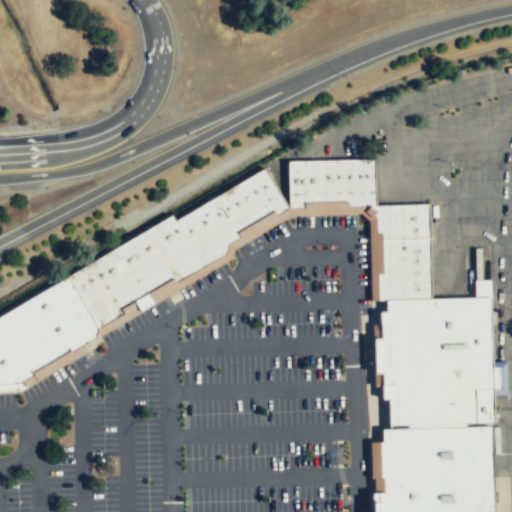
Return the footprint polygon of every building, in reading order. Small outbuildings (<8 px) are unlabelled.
[(373,204),(285,207),(284,160),(295,159),(363,157),(371,158),(373,204)] [(285,207),(224,243),(222,252),(94,327),(63,275),(168,213),(168,214),(171,219),(261,166),(285,207)] [(427,236),(426,203),(373,204),(374,238),(427,236)] [(428,298),(427,236),(374,238),(375,299),(382,299),(428,298)] [(91,336),(13,383),(0,383),(0,312),(63,275),(94,327),(91,336)] [(491,422),(385,425),(384,399),(378,399),(377,373),(370,373),(369,336),(377,336),(376,310),(383,309),(382,299),(428,298),(473,297),(472,279),(480,279),(488,279),(491,422)] [(490,511),(488,426),(378,429),(379,441),(376,442),(377,478),(377,511),(490,511)]
